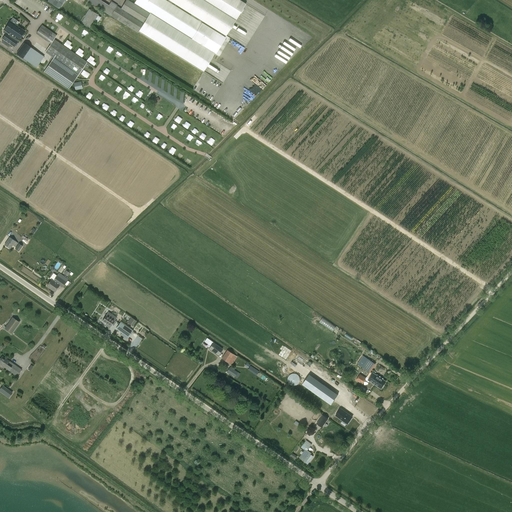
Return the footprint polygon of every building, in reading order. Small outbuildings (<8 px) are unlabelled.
[(48,0),(48,2),(59,9),(62,4),(59,2),(59,0),(48,0)] [(100,0),(85,0),(138,33),(139,31),(201,70),(212,52),(199,44),(210,28),(202,23),(203,22),(223,35),(226,31),(243,3),(238,0),(167,0),(168,0),(168,2),(164,0),(136,0),(134,3),(142,8),(142,9),(127,0),(126,0),(121,9),(117,6),(117,5),(111,1),(109,5),(100,0)] [(80,22),(90,29),(95,21),(98,22),(101,17),(99,16),(99,15),(89,9),(84,17),(80,22)] [(17,42),(8,35),(9,34),(18,40),(25,31),(15,24),(17,21),(13,18),(11,21),(10,21),(4,30),(3,32),(5,34),(2,39),(14,47),(17,42)] [(46,41),(51,44),(45,52),(78,75),(87,62),(54,39),(57,36),(52,32),(42,26),(36,34),(46,41)] [(309,40),(311,37),(299,30),(297,33),(309,40)] [(298,34),(294,39),(303,46),(307,40),(298,34)] [(44,57),(39,53),(31,48),(24,43),(24,42),(16,54),(23,59),(36,68),(44,57)] [(287,46),(289,48),(287,49),(289,51),(292,49),(291,48),(293,46),(294,47),(296,46),(292,42),(287,46)] [(51,61),(44,72),(69,89),(76,79),(51,61)] [(279,72),(277,70),(279,67),(273,62),(269,67),(278,74),(279,72)] [(266,68),(258,76),(267,86),(275,78),(266,68)] [(75,89),(83,88),(82,81),(74,82),(75,89)] [(246,108),(248,106),(238,98),(237,100),(246,108)] [(234,120),(242,112),(237,107),(229,115),(234,120)] [(18,243),(14,240),(9,237),(4,245),(10,249),(13,245),(15,247),(18,243)] [(62,288),(68,279),(59,273),(53,281),(51,280),(46,286),(54,292),(59,286),(62,288)] [(108,312),(106,315),(102,321),(107,324),(105,327),(109,329),(112,325),(114,326),(116,322),(115,321),(117,317),(108,312)] [(127,322),(132,326),(136,321),(130,317),(127,322)] [(323,317),(320,322),(333,331),(337,326),(323,317)] [(19,322),(12,318),(5,328),(11,333),(19,322)] [(133,331),(121,322),(116,329),(128,337),(133,331)] [(218,355),(222,349),(211,341),(209,345),(211,346),(209,349),(218,355)] [(369,349),(361,343),(359,346),(367,352),(369,349)] [(36,355),(34,357),(38,360),(46,349),(40,345),(34,353),(36,355)] [(221,359),(228,363),(231,365),(237,357),(233,355),(227,350),(221,359)] [(363,355),(361,359),(364,362),(360,366),(368,372),(374,363),(363,355)] [(2,356),(0,358),(0,364),(17,377),(22,370),(2,356)] [(256,376),(259,372),(250,366),(248,370),(256,376)] [(240,374),(239,373),(230,367),(227,372),(235,377),(237,378),(240,374)] [(384,385),(384,384),(386,382),(373,373),(369,379),(368,378),(367,379),(366,378),(366,380),(369,382),(369,381),(381,389),(382,387),(383,387),(384,385)] [(297,385),(299,384),(300,382),(300,380),(300,378),(299,376),(297,374),(295,374),(293,374),(291,374),(289,376),(288,378),(288,380),(288,382),(289,384),(291,385),(293,386),(295,386),(297,385)] [(362,385),(366,380),(366,378),(367,378),(360,374),(356,380),(362,385)] [(310,375),(303,384),(330,404),(337,395),(310,375)] [(341,410),(336,417),(348,426),(353,419),(341,410)] [(321,427),(327,419),(323,416),(317,424),(321,427)] [(304,443),(301,447),(305,450),(299,458),(304,461),(308,464),(313,457),(309,454),(310,453),(307,451),(312,444),(306,440),(304,443)]
